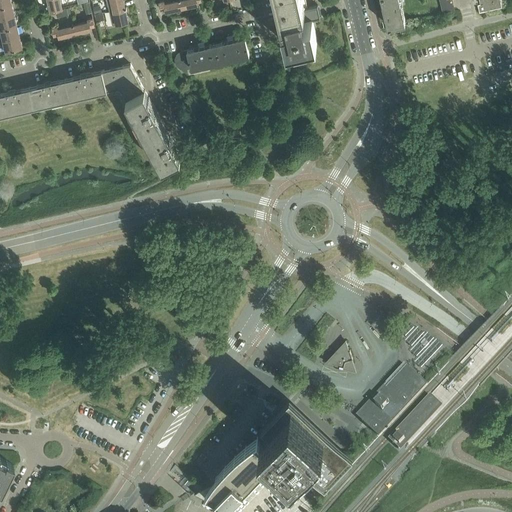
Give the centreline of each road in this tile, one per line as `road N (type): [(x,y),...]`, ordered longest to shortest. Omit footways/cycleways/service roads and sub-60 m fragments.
road 1 (secondary): [(0,250),(201,202)]
road 2 (secondary): [(452,305),(381,239),(339,220)]
road 3 (secondary): [(331,241),(374,250),(452,305)]
